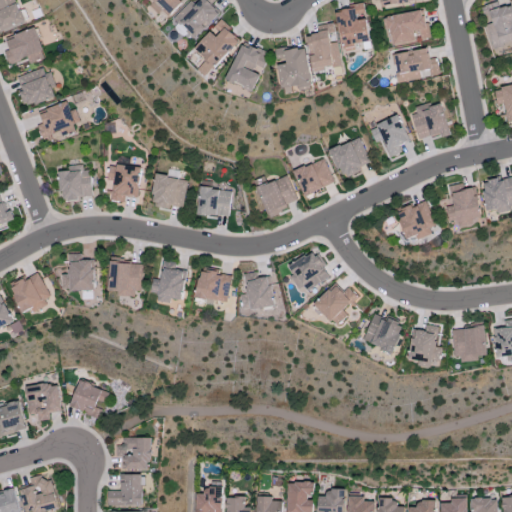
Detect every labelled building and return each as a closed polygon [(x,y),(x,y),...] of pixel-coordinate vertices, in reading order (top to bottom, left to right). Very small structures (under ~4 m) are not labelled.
[(0,0),(0,31),(24,22),(15,0),(0,0)] [(221,13),(210,2),(212,0),(200,0),(179,21),(195,38),(221,13)] [(370,43),(364,5),(336,9),(342,47),(370,43)] [(493,47),(511,42),(511,15),(509,5),(489,11),(492,23),(486,25),(493,47)] [(429,38),(424,10),(382,17),(384,29),(389,29),(392,45),(418,41),(418,40),(429,38)] [(197,70),(205,77),(241,41),(221,21),(194,48),(207,60),(197,70)] [(307,36),(313,71),(341,66),(334,23),(317,25),(318,34),(307,36)] [(4,51),(8,64),(27,57),(29,64),(45,58),(34,27),(6,37),(10,49),(4,51)] [(269,54),(242,43),(227,80),(254,91),(261,75),(253,72),(256,65),(263,68),(269,54)] [(305,46),(275,50),(281,89),(310,85),(305,46)] [(421,79),(419,70),(429,69),(430,76),(439,74),(437,58),(429,59),(428,49),(395,53),(397,73),(396,73),(397,82),(421,79)] [(52,88),(53,88),(46,67),(17,77),(22,91),(19,92),(25,108),(55,97),(52,88)] [(511,85),(494,88),(496,106),(502,105),(505,123),(511,121),(511,85)] [(419,141),(449,134),(441,101),(411,108),(419,141)] [(79,122),(75,109),(69,110),(67,103),(39,111),(42,123),(37,125),(42,142),(75,132),(73,124),(79,122)] [(407,142),(400,117),(370,126),(375,143),(383,140),(389,157),(402,153),(399,144),(407,142)] [(329,150),(342,177),(371,165),(358,137),(329,150)] [(304,196),(334,184),(323,159),(294,171),(304,196)] [(90,198),(87,164),(68,166),(68,171),(59,171),(61,200),(90,198)] [(111,201),(124,202),(125,196),(137,197),(140,167),(109,164),(106,190),(112,191),(111,201)] [(183,209),(186,179),(155,175),(152,205),(183,209)] [(256,188),(268,215),(299,202),(287,175),(256,188)] [(487,211),(497,209),(498,214),(511,211),(510,204),(511,204),(511,177),(483,182),(487,211)] [(229,216),(230,190),(199,188),(198,215),(229,216)] [(446,207),(449,221),(457,220),(458,227),(474,224),(473,219),(480,217),(475,188),(451,192),(454,205),(446,207)] [(0,225),(15,221),(11,210),(5,212),(0,194),(0,225)] [(406,239),(415,236),(415,238),(436,230),(426,201),(397,211),(406,239)] [(301,293),(329,279),(315,251),(287,266),(301,293)] [(95,289),(94,260),(70,261),(70,274),(62,274),(63,290),(95,289)] [(158,302),(171,304),(172,299),(182,300),(187,271),(177,270),(178,263),(160,261),(155,293),(159,293),(158,302)] [(109,291),(118,291),(118,294),(141,295),(142,263),(110,262),(109,291)] [(227,303),(231,274),(200,270),(196,298),(227,303)] [(23,314),(51,300),(38,272),(10,286),(23,314)] [(272,307),(271,278),(246,278),(247,294),(241,295),(241,308),(272,307)] [(348,316),(343,310),(357,298),(348,287),(341,293),(334,285),(314,303),(335,327),(348,316)] [(362,341),(392,353),(404,324),(374,312),(362,341)] [(438,326),(424,325),(423,330),(411,329),(408,359),(417,359),(417,367),(430,368),(431,360),(440,360),(441,347),(436,347),(438,326)] [(451,329),(453,361),(479,359),(479,356),(486,355),(485,327),(451,329)] [(101,387),(77,381),(71,409),(94,414),(101,387)] [(58,385),(49,387),(49,383),(24,386),(29,415),(37,414),(38,421),(50,419),(49,412),(62,410),(58,385)] [(0,436),(26,430),(19,401),(0,406),(0,436)] [(150,437),(115,438),(116,457),(123,456),(123,470),(151,469),(150,437)] [(142,505),(142,475),(122,475),(123,491),(108,491),(108,506),(142,505)] [(24,511),(37,511),(58,508),(51,476),(30,480),(32,486),(20,489),(24,511)] [(312,511),(313,498),(314,483),(287,482),(286,511),(312,511)] [(196,493),(196,511),(221,511),(222,487),(203,487),(203,493),(196,493)] [(0,511),(19,511),(14,489),(0,492),(0,511)] [(343,511),(344,489),(328,489),(328,496),(319,496),(318,511),(343,511)] [(256,511),(282,511),(282,501),(273,501),(273,497),(257,496),(256,511)] [(373,511),(374,502),(364,501),(364,497),(348,496),(347,511),(373,511)] [(511,511),(511,496),(502,497),(502,511),(511,511)] [(246,497),(226,497),(225,511),(251,511),(252,507),(245,507),(246,497)] [(377,511),(402,511),(403,507),(395,506),(395,498),(378,498),(377,511)] [(440,503),(440,511),(466,511),(466,498),(450,499),(450,503),(440,503)] [(497,511),(497,498),(470,499),(470,511),(497,511)] [(409,507),(409,511),(434,511),(434,501),(417,501),(417,507),(409,507)]
